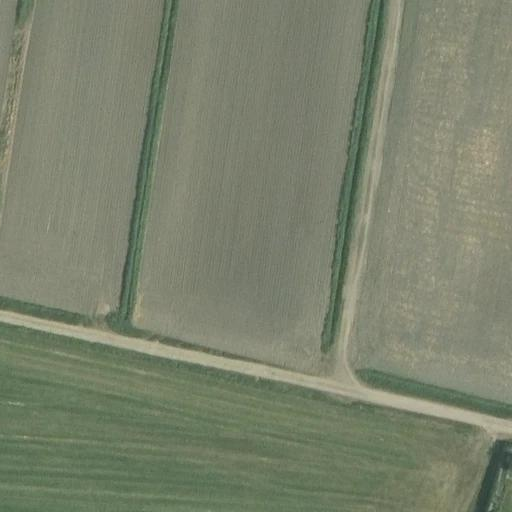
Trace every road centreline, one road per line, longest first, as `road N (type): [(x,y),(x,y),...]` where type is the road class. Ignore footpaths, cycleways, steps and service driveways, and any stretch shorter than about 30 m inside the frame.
road 1 (track): [(337,387),(399,0)]
road 2 (track): [(337,387),(0,313)]
road 3 (track): [(497,424),(337,387)]
